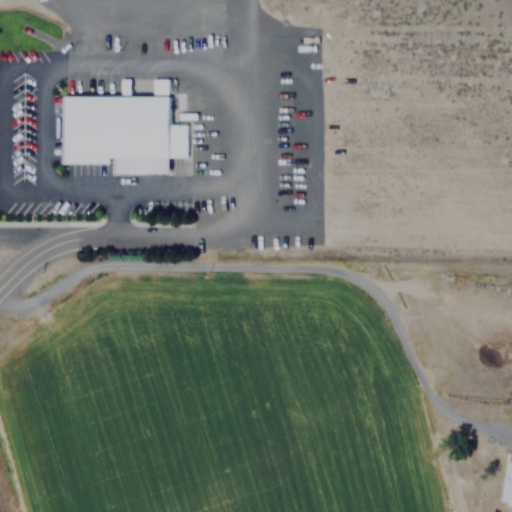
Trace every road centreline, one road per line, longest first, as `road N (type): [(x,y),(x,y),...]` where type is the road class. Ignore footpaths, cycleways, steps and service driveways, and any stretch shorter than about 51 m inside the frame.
road 1 (residential): [(243,223),(225,236),(67,241),(0,285)]
road 2 (residential): [(248,0),(243,223)]
